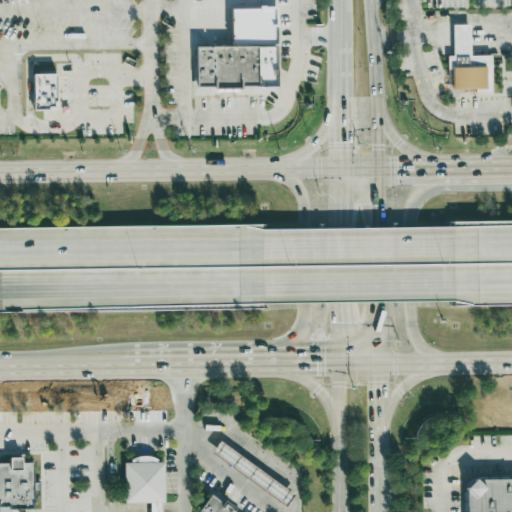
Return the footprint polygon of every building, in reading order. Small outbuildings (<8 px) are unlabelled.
[(193,47),(192,14),(267,12),(268,44),(193,47)] [(471,55),(470,24),(451,25),(452,55),(471,55)] [(268,49),(194,51),(195,92),(269,90),(268,49)] [(447,55),(452,55),(471,55),(491,54),(492,94),(475,94),(475,89),(453,89),(452,70),(447,70),(447,55)] [(28,67),(29,103),(53,102),(52,67),(28,67)] [(211,453),(285,507),(294,495),(219,441),(211,453)] [(33,463),(22,463),(22,458),(9,458),(9,464),(0,464),(0,511),(9,511),(9,510),(34,510),(33,463)] [(124,463),(163,463),(164,501),(125,502),(124,463)] [(511,511),(511,479),(477,480),(466,491),(466,511),(511,511)] [(198,511),(210,496),(232,511),(198,511)]
